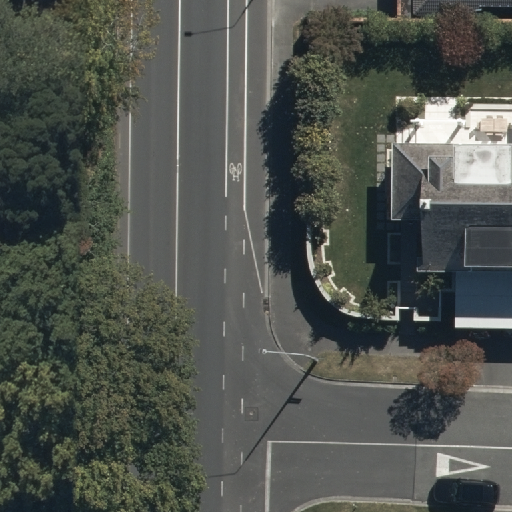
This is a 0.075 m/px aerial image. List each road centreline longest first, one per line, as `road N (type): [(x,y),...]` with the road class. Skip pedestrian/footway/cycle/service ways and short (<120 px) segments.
road 1 (secondary): [(176,443),(183,0)]
road 2 (residential): [(176,443),(511,456)]
